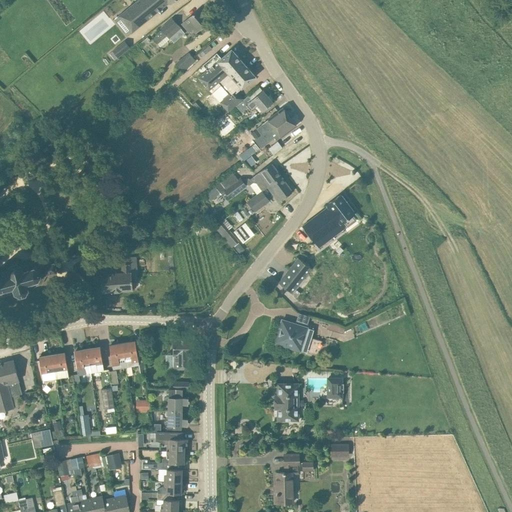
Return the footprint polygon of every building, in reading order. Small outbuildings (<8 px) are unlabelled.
[(175,0),(138,0),(119,16),(132,32),(168,3),(170,4),(175,0)] [(196,33),(201,29),(208,22),(198,10),(186,21),(187,23),(184,26),(189,32),(193,29),(196,33)] [(167,23),(176,34),(180,31),(176,27),(178,25),(172,18),(167,23)] [(170,39),(176,34),(167,23),(161,28),(163,30),(159,33),(153,38),(157,44),(167,35),(170,39)] [(138,45),(141,48),(151,41),(148,37),(138,45)] [(207,70),(199,77),(199,78),(209,90),(218,82),(229,95),(221,103),(229,112),(235,106),(243,99),(237,92),(255,76),(232,49),(221,58),(217,53),(203,65),(205,68),(207,70)] [(118,57),(113,51),(110,54),(115,60),(118,57)] [(180,58),(175,62),(182,71),(187,66),(180,58)] [(262,111),(265,108),(273,102),(263,90),(252,99),(248,95),(236,106),(242,113),(248,108),(250,110),(257,104),(262,111)] [(198,114),(203,110),(199,105),(194,109),(198,114)] [(283,108),(260,124),(261,125),(257,128),(257,129),(261,135),(256,139),(255,140),(261,148),(268,143),(275,138),(276,140),(281,137),(296,126),(283,108)] [(256,139),(261,135),(257,129),(252,133),(256,139)] [(235,153),(251,142),(243,132),(228,142),(235,153)] [(256,162),(251,156),(247,160),(251,166),(256,162)] [(249,179),(241,178),(245,185),(250,185),(254,182),(256,183),(262,191),(281,177),(271,163),(249,179)] [(279,202),(280,201),(292,192),(281,177),(268,187),(269,189),(279,202)] [(245,185),(241,178),(225,190),(230,198),(246,186),(245,185)] [(262,191),(247,202),(254,211),(269,201),(262,191)] [(356,213),(341,194),(326,205),(328,207),(303,226),(319,247),(345,228),(341,224),(356,213)] [(238,211),(234,214),(240,222),(244,219),(238,211)] [(223,222),(215,228),(232,247),(234,246),(238,242),(239,241),(230,230),(229,229),(223,222)] [(245,222),(234,231),(234,232),(243,243),(243,244),(250,237),(252,236),(247,230),(247,229),(249,227),(245,222)] [(133,290),(131,272),(137,271),(136,257),(130,257),(130,259),(121,259),(122,272),(101,274),(102,293),(133,290)] [(311,268),(306,264),(299,258),(279,283),(292,293),(298,285),(311,268)] [(57,272),(54,263),(52,263),(51,261),(43,264),(44,266),(43,266),(36,262),(35,261),(34,261),(34,262),(27,263),(27,264),(23,265),(22,263),(17,260),(16,260),(11,262),(9,263),(7,267),(7,269),(3,271),(2,269),(1,270),(2,271),(0,271),(0,297),(14,293),(14,294),(19,297),(21,297),(26,295),(27,294),(30,289),(30,287),(40,284),(41,285),(42,284),(46,275),(57,272)] [(275,342),(275,343),(285,346),(291,348),(301,351),(307,353),(318,356),(322,342),(311,339),(305,337),(308,328),(306,327),(295,324),(292,323),(282,320),(280,327),(281,327),(280,331),(280,330),(276,343),(275,342)] [(327,328),(342,332),(344,326),(329,322),(327,328)] [(174,368),(182,368),(192,368),(192,355),(193,355),(193,339),(173,339),(173,349),(173,355),(174,355),(174,368)] [(135,341),(122,343),(126,365),(126,367),(139,365),(140,373),(146,372),(143,358),(138,359),(135,341)] [(122,343),(110,345),(113,367),(113,369),(126,367),(126,365),(122,343)] [(100,346),(87,349),(91,372),(104,370),(100,346)] [(87,349),(74,351),(78,375),(91,372),(87,349)] [(67,368),(66,362),(65,352),(52,354),(55,370),(56,378),(56,379),(67,377),(68,385),(75,384),(75,385),(76,385),(74,375),(68,376),(67,368)] [(56,378),(55,370),(52,354),(39,356),(41,366),(42,372),(43,380),(56,378)] [(19,380),(16,370),(13,361),(14,361),(13,360),(0,363),(0,411),(15,408),(12,396),(22,393),(19,380)] [(117,382),(116,370),(109,371),(110,383),(117,382)] [(343,377),(327,377),(327,398),(343,398),(343,377)] [(298,420),(298,397),(298,383),(278,383),(278,395),(275,395),(275,409),(278,409),(278,420),(298,420)] [(112,388),(102,389),(103,396),(105,409),(114,408),(112,388)] [(168,397),(168,410),(182,411),(182,404),(188,404),(188,397),(183,397),(183,389),(173,389),(169,389),(168,397)] [(151,411),(149,399),(136,399),(136,411),(151,411)] [(182,418),(182,411),(168,410),(168,425),(188,425),(188,418),(182,418)] [(88,414),(80,414),(81,434),(89,434),(88,414)] [(50,429),(31,433),(32,437),(43,435),(44,440),(40,441),(42,446),(53,444),(50,429)] [(184,433),(170,432),(156,432),(155,438),(170,438),(170,444),(167,444),(167,450),(185,451),(185,445),(187,445),(187,439),(183,439),(184,433)] [(349,443),(331,444),(331,457),(349,457),(349,443)] [(159,462),(158,469),(159,469),(167,469),(174,469),(182,469),(182,463),(187,463),(187,457),(184,457),(185,451),(167,450),(167,456),(162,459),(162,462),(159,462)] [(88,468),(101,465),(99,452),(85,455),(88,468)] [(119,453),(106,456),(108,464),(121,461),(119,453)] [(275,503),(285,503),(293,502),(292,473),(299,473),(299,455),(285,455),(285,466),(285,473),(277,473),(277,492),(275,492),(275,503)] [(313,461),(302,461),(302,471),(313,470),(313,461)] [(80,468),(74,469),(75,476),(82,474),(80,468)] [(159,469),(159,481),(164,481),(182,481),(182,469),(174,469),(167,469),(159,469)] [(158,489),(157,493),(158,493),(167,493),(166,493),(173,493),(181,494),(182,481),(164,481),(164,487),(162,486),(158,489)] [(65,504),(62,489),(62,486),(53,488),(57,506),(65,504)] [(17,492),(4,495),(6,503),(19,500),(17,492)] [(166,493),(167,493),(158,493),(157,499),(164,500),(164,504),(161,504),(161,511),(178,511),(178,506),(181,506),(181,500),(173,499),(173,493),(166,493)] [(130,511),(126,495),(115,497),(117,511),(130,511)] [(105,511),(102,496),(90,498),(93,511),(105,511)] [(103,496),(102,496),(105,511),(117,511),(115,497),(103,500),(103,496)] [(93,511),(90,498),(79,501),(81,511),(93,511)] [(36,511),(35,506),(28,508),(26,499),(19,500),(21,511),(44,511),(42,511),(36,511)] [(81,511),(79,501),(67,503),(69,511),(81,511)]
